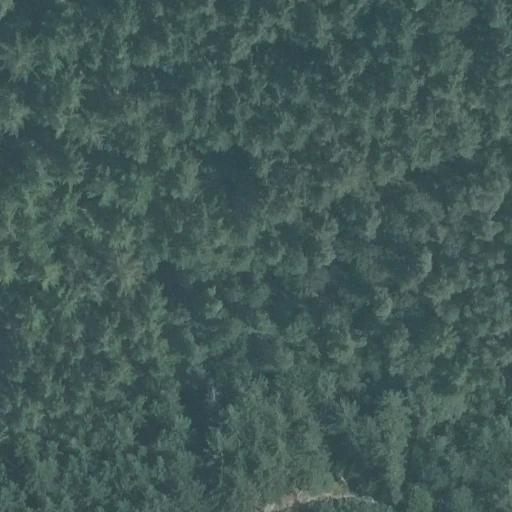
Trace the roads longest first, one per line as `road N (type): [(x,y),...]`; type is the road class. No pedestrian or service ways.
road 1 (track): [(0,299),(511,113)]
road 2 (track): [(281,511),(300,500),(511,511)]
